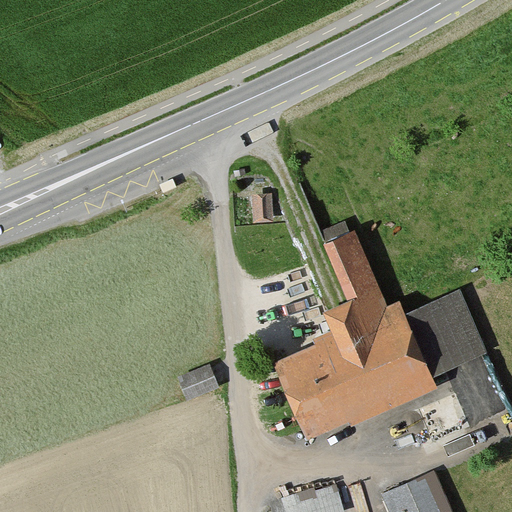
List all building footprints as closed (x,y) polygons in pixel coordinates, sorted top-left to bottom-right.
[(252,198),(254,226),(273,225),(271,197),(252,198)] [(388,307),(355,231),(323,245),(347,299),(321,310),(330,330),(311,338),(315,347),(275,364),(308,441),(349,423),(351,427),(439,390),(433,377),(485,355),(458,291),(405,314),(400,302),(388,307)] [(217,390),(207,367),(177,381),(186,403),(217,390)] [(383,494),(391,511),(451,511),(432,471),(383,494)] [(270,502),(273,511),(341,511),(334,487),(315,493),(314,489),(270,502)]
